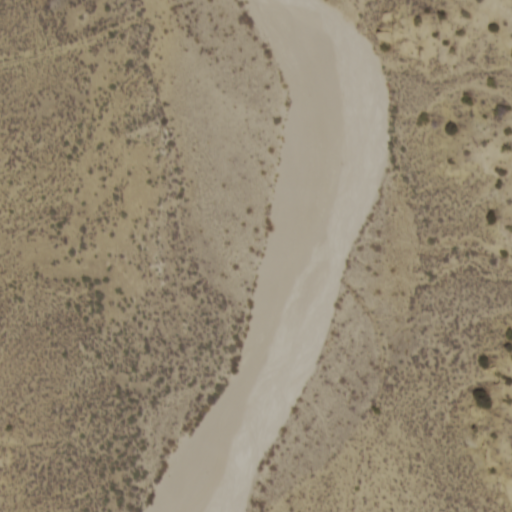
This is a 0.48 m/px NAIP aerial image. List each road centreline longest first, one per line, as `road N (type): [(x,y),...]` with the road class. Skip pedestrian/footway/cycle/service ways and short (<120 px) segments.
road 1 (track): [(338,511),(257,464),(0,346)]
road 2 (track): [(332,0),(0,113)]
